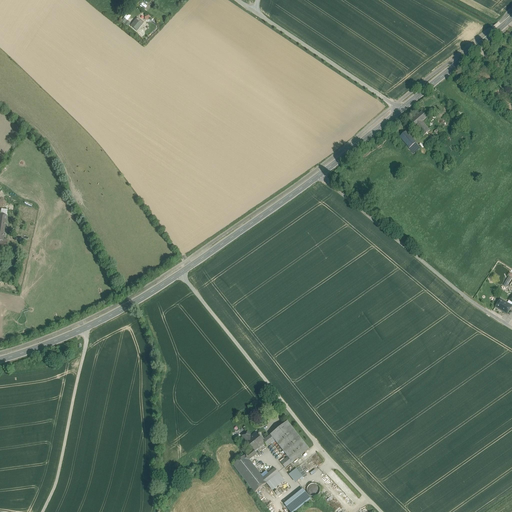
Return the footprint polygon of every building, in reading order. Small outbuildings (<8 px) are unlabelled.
[(134,22),(131,26),(136,31),(141,25),(138,23),(137,24),(134,22)] [(422,112),(411,122),(415,127),(416,127),(422,122),(427,118),(422,112)] [(430,131),(422,122),(416,127),(423,136),(426,134),(427,135),(428,134),(427,133),(430,131)] [(416,143),(406,132),(400,138),(409,149),(409,148),(415,144),(416,143)] [(415,144),(409,148),(414,153),(420,149),(415,144)] [(503,285),(506,287),(511,279),(508,277),(503,285)] [(511,306),(500,299),(495,307),(507,315),(511,308),(511,306)] [(287,422),(270,435),(274,440),(275,441),(292,427),(287,422)] [(292,427),(275,441),(288,457),(292,462),(309,449),(292,427)] [(246,441),(251,438),(249,436),(250,435),(248,432),(247,433),(246,432),(242,436),(246,441)] [(251,438),(246,441),(253,450),(254,451),(264,443),(265,443),(263,441),(257,433),(251,438)] [(265,443),(264,443),(267,446),(274,440),(270,435),(263,441),(265,443)] [(253,450),(245,456),(249,461),(257,454),(254,451),(253,450)] [(249,461),(245,456),(234,465),(255,492),(267,483),(263,478),(249,461)] [(288,457),(281,463),(285,468),(292,462),(288,457)] [(275,468),(263,478),(267,483),(279,473),(275,468)] [(303,476),(297,468),(289,474),(296,482),(303,476)] [(284,480),(279,473),(267,483),(272,489),(284,480)] [(320,493),(320,490),(319,488),(318,486),(316,484),(313,484),(311,484),(309,486),(307,488),(307,490),(307,493),(309,495),(311,496),(314,497),(316,496),(318,495),(320,493)] [(286,507),(305,491),(303,489),(284,504),(286,507)] [(305,491),(286,507),(290,511),(295,511),(311,499),(305,491)]
